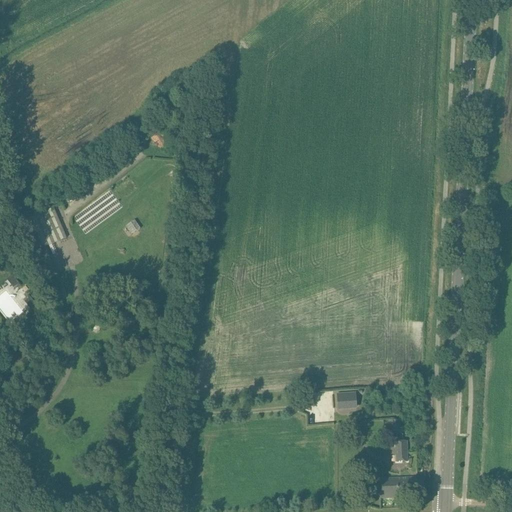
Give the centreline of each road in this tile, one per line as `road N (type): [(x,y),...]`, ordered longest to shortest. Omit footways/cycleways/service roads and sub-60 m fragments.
road 1 (tertiary): [(446,511),(471,0)]
road 2 (unknown): [(0,436),(38,416),(65,381),(76,300)]
